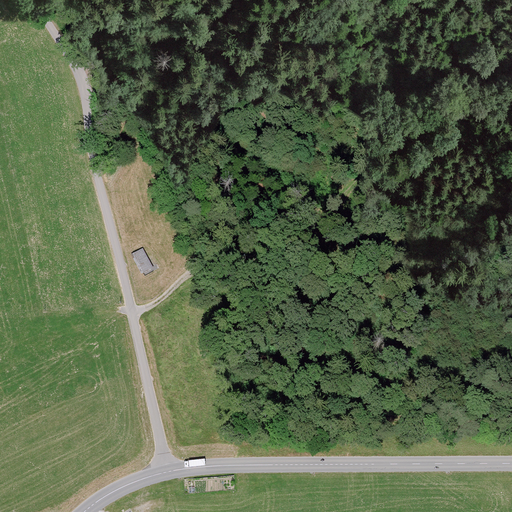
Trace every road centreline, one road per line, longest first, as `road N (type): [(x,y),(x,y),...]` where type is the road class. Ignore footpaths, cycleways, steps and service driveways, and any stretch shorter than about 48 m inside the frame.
road 1 (residential): [(166,472),(79,74),(34,0)]
road 2 (track): [(131,311),(153,305),(189,273),(308,243),(422,273),(489,281),(511,274)]
road 3 (tertiary): [(166,472),(511,463)]
road 4 (track): [(96,172),(179,36)]
